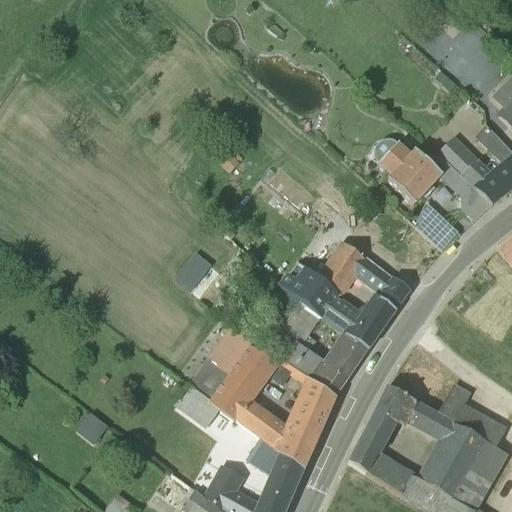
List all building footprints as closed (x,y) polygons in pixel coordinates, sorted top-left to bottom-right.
[(511,78),(496,94),(507,105),(501,112),(511,122),(511,78)] [(511,148),(488,123),(477,134),(504,159),(507,156),(511,161),(511,148)] [(455,137),(440,153),(477,188),(492,173),(455,137)] [(415,148),(411,152),(398,140),(379,161),(392,173),(388,177),(415,202),(425,191),(428,194),(435,186),(432,183),(442,172),(415,148)] [(230,146),(222,154),(232,164),(240,157),(230,146)] [(511,187),(511,171),(507,166),(496,177),(509,190),(511,187)] [(496,177),(492,173),(477,188),(492,203),(509,190),(496,177)] [(335,214),(319,201),(311,211),(326,224),(335,214)] [(446,226),(424,206),(416,222),(417,223),(417,224),(434,240),(446,226)] [(446,226),(434,240),(443,248),(444,247),(456,235),(446,226)] [(511,233),(497,244),(511,261),(511,233)] [(344,240),(319,272),(341,289),(357,268),(355,267),(365,256),(344,240)] [(365,256),(355,267),(357,268),(385,291),(394,278),(365,256)] [(319,272),(299,257),(282,280),(304,297),(322,312),(334,321),(349,302),(337,293),(341,289),(319,272)] [(385,291),(380,298),(395,309),(410,288),(395,277),(385,291)] [(364,313),(349,302),(334,321),(346,330),(368,346),(369,347),(395,309),(380,298),(377,296),(364,313)] [(304,297),(291,315),(290,314),(268,347),(281,356),(294,338),(300,342),(322,312),(304,297)] [(325,359),(307,347),(294,365),(303,371),(312,377),(336,392),(355,364),(368,346),(346,330),(333,348),(325,359)] [(294,338),(281,356),(289,361),(294,365),(307,347),(300,342),(294,338)] [(232,368),(212,397),(220,404),(236,416),(237,415),(249,397),(276,360),(252,342),(232,368)] [(211,353),(190,380),(212,397),(232,368),(211,353)] [(303,371),(292,390),(303,397),(312,377),(303,371)] [(312,377),(303,397),(297,412),(289,428),(289,429),(290,430),(281,448),(280,450),(283,452),(305,465),(336,393),(312,377)] [(206,422),(220,404),(212,397),(190,380),(176,398),(206,422)] [(457,381),(438,413),(452,421),(465,399),(471,389),(457,381)] [(437,412),(388,384),(366,426),(383,437),(394,419),(397,421),(402,413),(428,427),(437,412)] [(289,428),(249,397),(237,415),(264,435),(281,448),(290,430),(289,429),(289,428)] [(486,440),(496,445),(508,424),(465,399),(452,421),(454,422),(486,440)] [(81,426),(98,439),(112,420),(94,407),(81,426)] [(438,413),(437,412),(428,427),(445,437),(454,422),(452,421),(438,413)] [(486,440),(454,422),(445,437),(422,479),(421,480),(452,498),(486,440)] [(383,437),(366,426),(359,439),(370,446),(376,450),(383,437)] [(264,435),(252,455),(275,470),(283,452),(280,450),(281,448),(264,435)] [(359,439),(350,458),(360,465),(370,446),(359,439)] [(486,440),(452,498),(421,480),(422,479),(412,475),(376,450),(370,446),(360,465),(431,511),(473,511),(475,509),(508,453),(496,445),(486,440)] [(275,470),(263,498),(257,496),(255,502),(256,502),(254,509),(256,510),(255,511),(284,511),(305,465),(283,452),(275,470)] [(223,461),(207,495),(224,507),(242,470),(223,461)] [(207,495),(196,486),(183,504),(194,511),(220,511),(224,507),(207,495)] [(102,511),(130,511),(137,502),(118,488),(102,511)] [(254,509),(235,500),(229,511),(255,511),(256,510),(254,509)]
